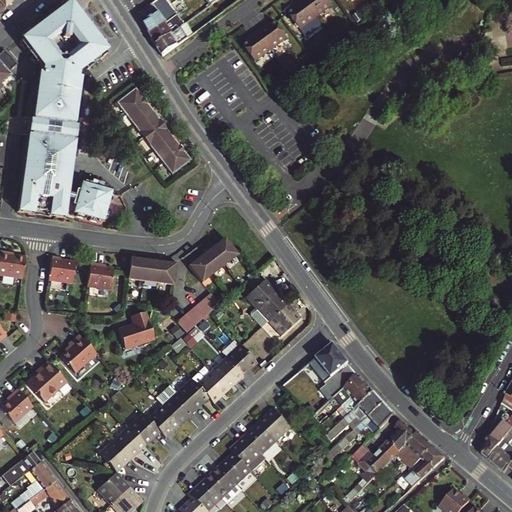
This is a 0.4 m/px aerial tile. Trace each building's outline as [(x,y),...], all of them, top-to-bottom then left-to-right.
[(0,0),(0,12),(14,0),(0,0)] [(157,0),(139,14),(151,36),(176,19),(177,18),(177,17),(164,0),(157,0)] [(299,29),(315,17),(302,0),(298,0),(290,6),(292,9),(287,13),(299,29)] [(327,0),(302,0),(315,17),(331,5),(327,0)] [(56,8),(28,29),(31,32),(58,11),(56,8)] [(74,129),(75,124),(71,123),(78,77),(78,71),(83,67),(86,70),(93,65),(91,62),(98,56),(101,59),(107,55),(105,52),(107,50),(106,48),(108,46),(103,39),(100,41),(79,13),(67,23),(58,11),(31,32),(28,29),(21,34),(23,36),(21,38),(23,41),(20,43),(25,49),(27,47),(33,55),(31,57),(35,63),(38,61),(39,62),(42,66),(43,71),(43,73),(37,118),(35,118),(34,123),(45,124),(44,133),(33,131),(32,136),(27,171),(24,170),(18,213),(27,214),(31,210),(35,210),(39,211),(39,207),(46,208),(46,212),(49,212),(54,213),(56,218),(65,219),(68,197),(74,199),(72,204),(75,205),(73,213),(76,214),(75,216),(86,220),(87,217),(90,218),(89,221),(100,224),(101,221),(104,221),(104,219),(107,220),(109,213),(106,212),(110,201),(112,202),(114,195),(112,194),(112,192),(109,191),(110,188),(104,186),(105,183),(93,179),(92,182),(86,180),(85,183),(82,182),(80,189),(77,188),(76,193),(68,191),(69,184),(67,184),(70,158),(72,141),(73,137),(62,135),(63,127),(74,129)] [(82,11),(79,13),(100,41),(103,39),(82,11)] [(176,19),(151,36),(156,46),(167,37),(174,33),(181,28),(176,19)] [(203,20),(177,38),(181,43),(206,25),(203,20)] [(275,22),(270,25),(268,22),(256,31),(270,49),(286,37),(275,22)] [(254,61),(270,49),(256,31),(245,39),(247,42),(243,46),(254,61)] [(174,33),(167,37),(175,48),(181,43),(177,38),(174,33)] [(162,57),(164,56),(175,48),(167,37),(156,46),(159,53),(162,57)] [(25,49),(31,57),(33,55),(27,47),(25,49)] [(0,90),(2,89),(0,87),(13,75),(10,72),(18,65),(5,49),(0,53),(0,90)] [(91,62),(93,65),(101,59),(98,56),(91,62)] [(37,118),(43,73),(41,72),(35,118),(37,118)] [(81,78),(78,77),(71,123),(75,124),(81,78)] [(173,175),(192,160),(136,88),(118,102),(173,175)] [(45,124),(34,123),(33,131),(44,133),(45,124)] [(73,137),(74,129),(63,127),(62,135),(73,137)] [(27,171),(32,136),(29,135),(24,170),(27,171)] [(239,256),(225,239),(189,266),(203,284),(239,256)] [(0,273),(21,277),(23,262),(24,258),(6,256),(6,254),(0,253),(0,273)] [(61,256),(52,255),(52,256),(50,267),(49,279),(72,282),(76,260),(61,258),(61,256)] [(174,286),(177,265),(132,258),(129,280),(174,286)] [(92,265),(88,288),(112,292),(115,270),(100,268),(100,266),(92,265)] [(267,322),(284,307),(276,299),(278,297),(263,281),(244,298),(267,322)] [(185,332),(193,326),(209,312),(219,304),(211,294),(177,322),(185,332)] [(284,307),(267,322),(280,336),(299,319),(293,313),(291,314),(284,307)] [(146,313),(132,318),(134,326),(118,331),(125,352),(155,342),(146,313)] [(179,338),(185,333),(178,324),(171,329),(179,338)] [(192,347),(206,335),(197,325),(184,338),(192,347)] [(94,354),(78,335),(69,344),(71,346),(59,356),(73,373),(94,354)] [(238,344),(223,358),(241,377),(246,373),(244,371),(254,362),(240,346),(238,344)] [(359,376),(334,344),(308,366),(335,397),(359,376)] [(223,358),(209,371),(225,389),(233,382),(234,384),(241,377),(223,358)] [(64,382),(47,362),(40,369),(41,371),(26,384),(41,402),(64,382)] [(209,371),(194,384),(206,396),(212,403),(218,398),(217,397),(225,389),(209,371)] [(366,384),(359,376),(335,397),(331,401),(338,409),(366,384)] [(206,396),(194,384),(190,379),(176,392),(193,411),(198,406),(197,404),(206,396)] [(511,382),(505,393),(507,394),(502,403),(511,407),(511,382)] [(373,392),(366,384),(338,409),(337,410),(344,418),(373,392)] [(30,404),(15,387),(7,393),(9,395),(0,402),(0,409),(10,421),(30,404)] [(176,392),(161,404),(177,422),(185,415),(187,417),(193,411),(176,392)] [(383,404),(373,392),(344,418),(328,433),(318,442),(324,448),(357,419),(361,424),(383,404)] [(177,422),(161,404),(146,418),(160,433),(164,437),(171,431),(169,429),(177,422)] [(383,404),(361,424),(338,446),(342,451),(367,428),(375,436),(378,432),(385,425),(394,416),(383,404)] [(266,419),(258,427),(275,444),(289,430),(271,410),(264,416),(266,419)] [(160,433),(146,418),(142,413),(129,426),(144,443),(153,436),(155,438),(160,433)] [(483,456),(487,459),(511,426),(511,417),(508,423),(505,421),(492,436),(488,434),(481,451),(483,456)] [(406,445),(416,435),(403,421),(401,423),(396,427),(399,431),(395,435),(406,445)] [(144,443),(129,426),(114,439),(132,458),(138,453),(136,451),(144,443)] [(503,473),(508,467),(511,462),(511,446),(509,445),(511,441),(511,426),(487,459),(503,473)] [(248,431),(242,437),(260,457),(275,444),(258,427),(250,434),(248,431)] [(416,435),(406,445),(401,451),(416,465),(422,459),(434,447),(418,433),(416,435)] [(406,445),(395,435),(388,442),(399,452),(401,451),(406,445)] [(260,457),(242,437),(236,443),(239,445),(230,453),(234,457),(246,470),(260,457)] [(132,458),(114,439),(99,452),(115,470),(124,462),(126,464),(132,458)] [(374,448),(368,442),(359,452),(365,457),(369,453),(374,448)] [(399,452),(388,442),(381,450),(392,460),(399,452)] [(338,446),(324,459),(316,466),(321,471),(342,451),(338,446)] [(434,447),(422,459),(425,462),(402,485),(409,493),(444,462),(445,460),(446,458),(434,447)] [(381,450),(373,457),(384,468),(392,460),(381,450)] [(0,493),(17,480),(29,471),(39,463),(32,453),(23,460),(9,471),(15,479),(0,490),(0,493)] [(365,457),(359,463),(367,472),(361,478),(363,481),(343,501),(347,505),(384,468),(373,457),(369,453),(365,457)] [(217,467),(236,487),(250,474),(246,470),(234,457),(225,465),(223,462),(217,467)] [(405,464),(410,470),(414,467),(408,461),(405,464)] [(29,471),(43,490),(54,481),(39,463),(29,471)] [(324,474),(321,471),(316,466),(313,470),(320,477),(324,474)] [(222,500),(236,487),(217,467),(212,473),(214,476),(206,483),(222,500)] [(109,504),(130,485),(125,480),(122,482),(114,473),(96,489),(109,504)] [(24,490),(17,480),(0,493),(0,495),(6,504),(24,490)] [(43,490),(59,510),(70,501),(54,481),(43,490)] [(206,511),(208,511),(222,500),(206,483),(198,491),(196,488),(189,494),(196,500),(206,511)] [(136,492),(130,485),(109,504),(116,511),(129,511),(141,502),(133,494),(136,492)] [(439,505),(447,511),(460,511),(471,500),(464,494),(463,495),(454,488),(439,505)] [(16,501),(22,508),(27,505),(26,503),(31,499),(28,496),(23,500),(21,497),(16,501)] [(185,505),(179,511),(206,511),(196,500),(187,508),(185,505)] [(70,501),(59,510),(55,511),(73,511),(77,510),(70,501)]
